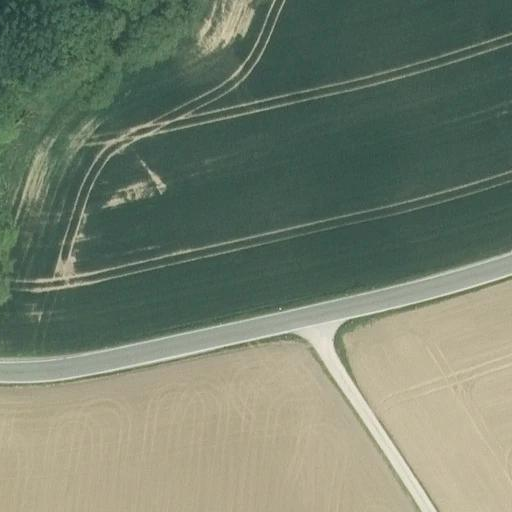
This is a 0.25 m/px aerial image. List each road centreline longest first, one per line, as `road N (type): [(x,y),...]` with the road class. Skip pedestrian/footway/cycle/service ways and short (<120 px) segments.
road 1 (secondary): [(0,371),(58,372),(511,264)]
road 2 (track): [(301,317),(426,511)]
